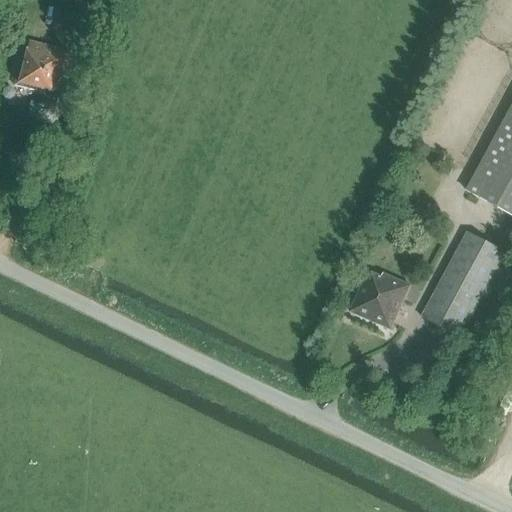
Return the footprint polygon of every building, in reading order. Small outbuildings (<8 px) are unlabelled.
[(73,0),(72,7),(97,12),(99,0),(73,0)] [(36,92),(37,88),(60,94),(70,53),(29,43),(22,70),(19,69),(14,86),(36,92)] [(511,234),(508,242),(511,244),(511,109),(468,192),(511,215),(511,234)] [(422,318),(462,339),(507,254),(468,233),(422,318)] [(351,313),(392,330),(411,287),(384,275),(382,278),(369,272),(351,313)]
